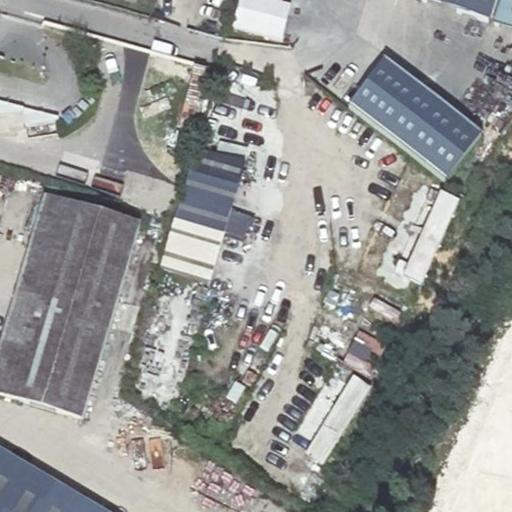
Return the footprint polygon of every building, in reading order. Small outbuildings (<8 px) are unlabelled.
[(262,0),(243,0),(235,30),(284,43),(293,8),(288,6),(262,0)] [(493,0),(422,0),(487,21),(493,0)] [(511,0),(497,0),(491,21),(511,28),(511,0)] [(235,89),(217,149),(231,154),(234,145),(244,148),(253,118),(242,115),(248,93),(235,89)] [(398,283),(453,199),(381,141),(377,143),(356,124),(348,131),(324,166),(346,181),(334,207),(329,204),(318,224),(311,220),(297,249),(302,252),(331,268),(388,299),(397,282),(398,283)] [(184,170),(158,267),(208,281),(234,183),(184,170)] [(127,257),(136,222),(64,200),(52,236),(75,243),(127,257)] [(104,338),(127,257),(75,243),(52,236),(46,257),(7,392),(82,415),(104,338)] [(322,285),(331,268),(302,252),(293,270),(322,285)] [(104,511),(21,463),(0,451),(0,511),(104,511)]
